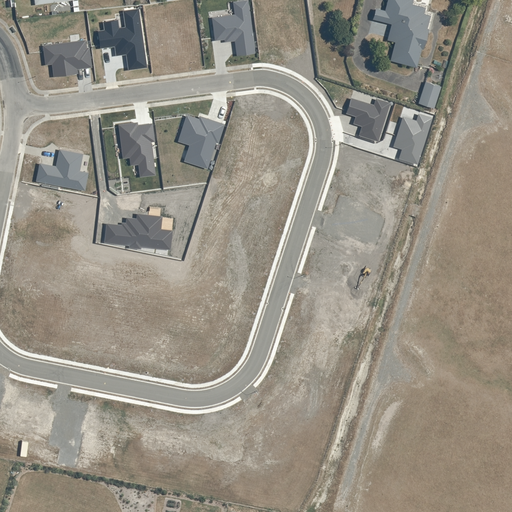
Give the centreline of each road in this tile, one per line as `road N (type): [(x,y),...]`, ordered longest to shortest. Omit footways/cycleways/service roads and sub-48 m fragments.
road 1 (residential): [(0,350),(23,364),(191,397),(236,384),(251,369),(325,140),(318,105),(293,89)]
road 2 (residential): [(293,89),(269,78),(238,80),(15,108)]
